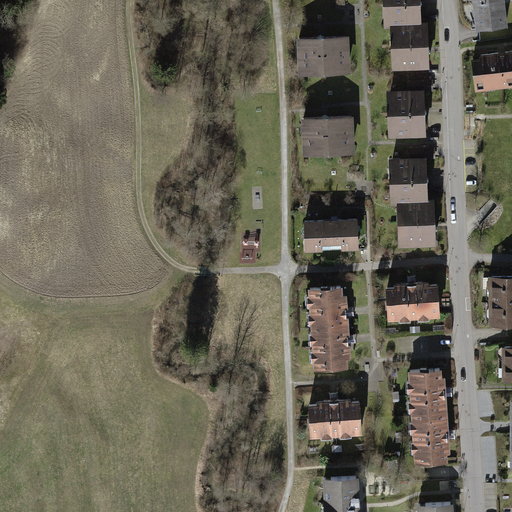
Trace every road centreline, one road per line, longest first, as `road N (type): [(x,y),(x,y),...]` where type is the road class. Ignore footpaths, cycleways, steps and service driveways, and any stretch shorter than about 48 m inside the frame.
road 1 (track): [(282,0),(291,470),(280,511)]
road 2 (residential): [(476,511),(451,0)]
road 3 (track): [(212,273),(170,262),(153,243),(140,202),(131,0)]
